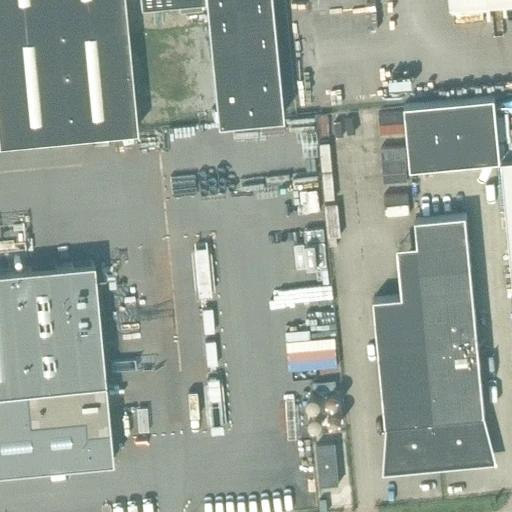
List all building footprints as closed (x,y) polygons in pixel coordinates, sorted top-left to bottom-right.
[(0,0),(0,142),(136,130),(123,0),(0,0)] [(204,0),(216,122),(281,115),(270,0),(204,0)] [(410,167),(501,159),(495,95),(404,104),(410,167)] [(511,157),(501,159),(511,279),(511,157)] [(466,213),(415,217),(422,292),(374,297),(385,424),(392,423),(390,466),(489,457),(478,415),(485,414),(466,213)] [(93,261),(0,269),(0,471),(112,461),(93,261)] [(339,483),(335,442),(316,444),(320,485),(339,483)]
